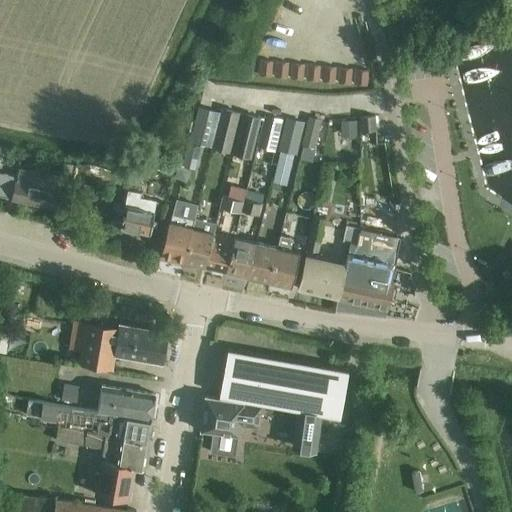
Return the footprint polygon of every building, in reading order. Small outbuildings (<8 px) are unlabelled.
[(276,61),(275,75),(286,76),(287,63),(287,62),(276,61)] [(292,63),(291,76),(302,77),(303,64),(292,63)] [(308,64),(307,78),(318,79),(320,65),(308,64)] [(324,66),(323,80),(334,81),(336,67),(324,66)] [(340,67),(339,81),(350,82),(351,68),(340,67)] [(356,69),(354,83),(366,84),(367,70),(356,69)] [(229,152),(240,111),(221,107),(220,112),(198,106),(189,142),(229,152)] [(251,158),(260,118),(241,113),(232,153),(251,158)] [(275,152),(282,119),(264,115),(256,147),(275,152)] [(375,115),(359,117),(360,132),(376,131),(375,115)] [(314,147),(321,119),(308,116),(301,144),(314,147)] [(281,150),(273,182),(287,185),(295,153),(296,154),(304,122),(285,117),(277,149),(281,150)] [(356,120),(340,120),(340,137),(356,137),(356,120)] [(388,142),(387,131),(372,133),(374,144),(388,142)] [(187,144),(181,166),(195,169),(201,147),(187,144)] [(320,197),(322,172),(333,173),(335,153),(314,152),(312,180),(306,180),(305,196),(320,197)] [(162,159),(158,169),(168,172),(173,174),(177,165),(162,159)] [(175,176),(176,177),(186,180),(190,170),(179,166),(175,176)] [(0,195),(54,207),(58,188),(59,186),(56,185),(58,178),(19,170),(17,177),(0,173),(0,195)] [(78,220),(82,200),(85,185),(73,183),(66,218),(78,220)] [(157,201),(140,198),(141,193),(127,190),(120,229),(150,234),(157,201)] [(244,201),(241,211),(258,216),(261,204),(261,203),(263,196),(246,191),(244,199),(243,199),(243,201),(244,201)] [(244,201),(243,201),(223,195),(220,208),(240,213),(240,211),(241,211),(244,201)] [(318,251),(325,218),(314,215),(306,249),(318,251)] [(337,297),(337,298),(387,309),(393,282),(391,282),(397,253),(400,238),(378,234),(380,224),(391,226),(392,221),(363,215),(359,229),(355,244),(350,243),(345,264),(337,297)] [(170,225),(168,224),(161,257),(184,262),(183,263),(184,263),(193,221),(172,216),(170,225)] [(193,221),(184,263),(204,268),(205,267),(213,234),(215,223),(194,218),(193,221)] [(205,267),(226,272),(234,239),(213,234),(205,267)] [(299,252),(290,250),(292,239),(279,236),(277,247),(269,283),(291,288),(299,252)] [(226,273),(247,278),(255,244),(234,239),(226,272),(226,273)] [(247,278),(269,283),(277,247),(255,242),(255,244),(247,278)] [(297,289),(337,297),(345,264),(305,255),(302,269),(297,289)] [(167,333),(119,325),(118,329),(86,323),(79,362),(111,368),(114,354),(162,362),(167,333)] [(347,371),(227,350),(219,395),(301,409),(295,448),(313,450),(318,413),(339,416),(347,371)] [(63,382),(61,398),(73,400),(76,384),(63,382)] [(97,411),(151,421),(155,394),(101,385),(97,411)] [(205,395),(200,430),(213,432),(210,452),(234,456),(236,436),(239,436),(240,425),(258,428),(262,405),(205,395)] [(28,398),(26,414),(85,423),(85,420),(99,422),(99,418),(87,416),(88,409),(28,398)] [(97,411),(88,409),(87,416),(99,418),(99,422),(107,423),(105,435),(148,442),(152,421),(151,421),(97,411)] [(100,462),(135,468),(144,469),(148,442),(105,435),(57,427),(55,440),(103,448),(100,462)] [(135,468),(100,462),(95,494),(129,500),(135,468)] [(136,511),(5,494),(4,505),(0,504),(0,511),(136,511)]
